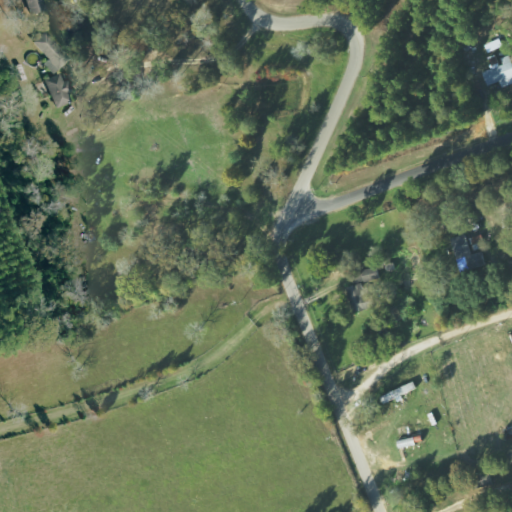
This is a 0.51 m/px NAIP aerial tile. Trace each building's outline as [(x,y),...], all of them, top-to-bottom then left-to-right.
[(47,10),(44,0),(27,0),(30,14),(47,10)] [(34,42),(50,59),(45,64),(55,74),(72,58),(46,31),(34,42)] [(488,84),(511,79),(511,55),(499,58),(498,53),(490,55),(493,69),(485,71),(488,84)] [(46,79),(57,108),(74,101),(64,73),(46,79)] [(455,237),(462,272),(490,266),(487,252),(473,255),(469,234),(455,237)] [(488,246),(483,234),(472,239),(477,251),(488,246)] [(371,309),(366,283),(349,286),(354,312),(371,309)] [(401,396),(419,388),(416,381),(383,397),(386,403),(401,396)]
